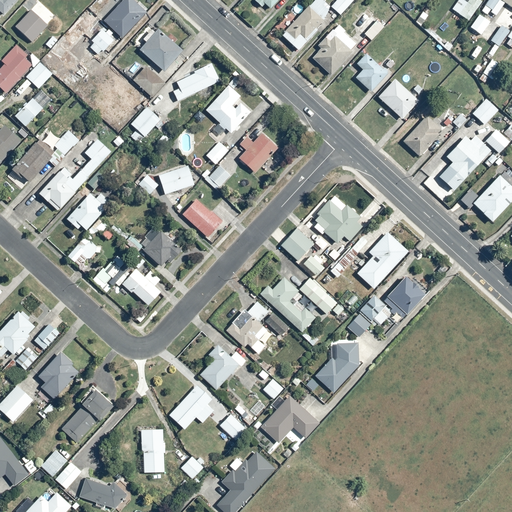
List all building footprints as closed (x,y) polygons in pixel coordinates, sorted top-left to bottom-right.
[(16,0),(0,0),(0,10),(4,14),(16,0)] [(122,37),(150,8),(142,0),(140,0),(138,3),(134,0),(123,0),(104,20),(122,37)] [(255,0),(263,6),(266,3),(271,8),(278,0),(255,0)] [(316,28),(324,19),(330,6),(322,0),(308,0),(279,32),(300,51),(318,30),(316,28)] [(334,0),(330,6),(340,15),(353,0),(334,0)] [(412,10),(418,0),(403,0),(401,3),(412,10)] [(482,1),(480,0),(468,0),(467,2),(464,0),(455,0),(450,8),(468,20),(482,1)] [(496,16),(506,2),(511,6),(511,0),(487,0),(480,10),(488,16),(490,12),(496,16)] [(97,12),(90,6),(51,50),(68,66),(77,57),(70,51),(94,24),(90,20),(97,12)] [(353,22),(359,28),(356,31),(362,37),(368,43),(385,26),(367,8),(353,22)] [(48,25),(31,9),(15,27),(31,42),(48,25)] [(511,26),(511,16),(506,12),(498,24),(499,25),(490,39),(500,46),(511,26)] [(490,21),(479,13),(470,26),(481,34),(490,21)] [(353,50),(349,47),(342,40),(345,37),(348,34),(337,24),(318,45),(321,48),(312,58),(331,75),(353,50)] [(183,50),(157,29),(154,26),(143,40),(146,42),(140,49),(165,71),(183,50)] [(90,47),(98,54),(102,50),(103,52),(114,40),(102,28),(91,39),(94,42),(90,47)] [(58,39),(50,33),(43,42),(50,48),(58,39)] [(0,86),(6,93),(31,65),(34,67),(40,60),(31,52),(29,55),(17,44),(2,60),(4,61),(0,64),(0,86)] [(482,48),(476,44),(468,56),(474,60),(482,48)] [(491,59),(499,47),(494,44),(493,47),(490,45),(484,54),(491,59)] [(388,73),(366,53),(357,63),(364,69),(356,77),(371,91),(388,73)] [(493,79),(497,72),(495,71),(500,64),(491,58),(479,78),(485,82),(488,76),(493,79)] [(53,73),(40,62),(26,76),(39,88),(53,73)] [(220,80),(212,63),(176,80),(180,88),(173,91),(178,101),(220,80)] [(137,75),(133,79),(152,97),(166,82),(146,65),(137,75)] [(419,100),(395,79),(379,96),(403,118),(419,100)] [(52,100),(41,89),(27,103),(25,101),(22,104),(24,106),(15,116),(25,126),(52,100)] [(235,108),(220,94),(206,110),(220,122),(213,129),(220,135),(226,128),(231,132),(250,111),(241,102),(235,108)] [(468,131),(464,135),(478,148),(483,143),(486,140),(500,153),(508,144),(511,139),(511,121),(501,133),(496,129),(494,132),(486,124),(499,109),(487,98),(473,114),(484,124),(479,128),(476,126),(470,133),(468,131)] [(160,119),(147,106),(131,123),(145,136),(160,119)] [(457,128),(466,118),(460,113),(451,122),(457,128)] [(443,130),(427,115),(403,141),(420,156),(443,130)] [(0,162),(21,139),(4,124),(0,128),(0,162)] [(79,140),(67,128),(52,144),(64,156),(79,140)] [(141,138),(134,130),(129,135),(136,143),(141,138)] [(277,147),(261,132),(237,157),(253,172),(277,147)] [(478,148),(464,135),(446,155),(453,161),(439,176),(454,190),(491,150),(483,143),(478,148)] [(111,151),(97,138),(84,152),(90,158),(74,175),(66,168),(62,165),(38,192),(58,209),(111,151)] [(55,152),(39,139),(14,169),(30,183),(55,152)] [(228,150),(218,141),(208,152),(217,161),(228,150)] [(280,163),(273,157),(267,165),(274,170),(280,163)] [(187,164),(158,174),(165,194),(195,183),(191,175),(187,164)] [(229,175),(219,165),(204,180),(215,190),(229,175)] [(510,180),(502,172),(473,203),(493,221),(511,200),(511,184),(509,182),(510,180)] [(156,184),(146,174),(140,180),(150,190),(156,184)] [(319,210),(316,213),(319,216),(316,219),(325,229),(323,230),(336,243),(343,236),(348,241),(360,229),(354,223),(361,216),(337,192),(319,210)] [(110,202),(99,193),(95,198),(89,193),(67,219),(76,227),(79,223),(86,229),(110,202)] [(220,222),(195,199),(182,214),(207,237),(220,222)] [(104,225),(99,230),(107,240),(113,236),(104,225)] [(313,243),(296,227),(280,245),(297,261),(313,243)] [(182,250),(164,231),(150,245),(151,257),(160,266),(168,259),(170,262),(182,250)] [(408,251),(387,231),(369,251),(373,255),(357,273),(373,288),(408,251)] [(350,249),(348,248),(329,271),(336,277),(368,241),(361,235),(350,249)] [(97,248),(91,243),(84,236),(68,254),(81,266),(97,248)] [(327,243),(319,236),(313,243),(322,250),(327,243)] [(333,248),(327,253),(334,259),(339,254),(333,248)] [(108,291),(115,282),(118,285),(126,276),(123,273),(129,266),(114,253),(100,270),(94,277),(104,285),(103,286),(108,291)] [(325,266),(311,253),(302,264),(317,276),(325,266)] [(162,290),(154,284),(158,280),(148,271),(144,275),(136,268),(122,284),(132,292),(133,291),(149,305),(162,290)] [(427,293),(407,275),(382,301),(374,294),(360,309),(371,320),(372,319),(379,325),(394,310),(403,318),(427,293)] [(337,302),(309,276),(298,288),(326,314),(337,302)] [(297,290),(283,277),(272,289),(267,285),(259,293),(302,332),(317,315),(307,305),(304,308),(291,296),(297,290)] [(270,312),(256,300),(247,310),(245,308),(225,329),(248,350),(251,347),(258,354),(265,346),(257,339),(267,329),(259,321),(261,318),(281,336),(289,327),(271,311),(270,312)] [(35,326),(18,311),(0,330),(0,355),(1,356),(8,349),(13,354),(30,336),(27,334),(35,326)] [(371,324),(359,313),(346,327),(358,337),(371,324)] [(230,356),(218,343),(208,353),(214,360),(201,373),(216,389),(245,361),(235,351),(230,356)] [(358,364),(358,343),(338,343),(338,352),(315,375),(333,392),(358,364)] [(39,355),(28,345),(15,360),(26,369),(39,355)] [(79,370),(60,353),(39,375),(46,382),(41,387),(54,398),(79,370)] [(24,373),(12,359),(2,368),(14,382),(24,373)] [(259,372),(249,373),(249,382),(259,381),(259,372)] [(318,384),(310,378),(305,384),(312,390),(318,384)] [(282,388),(272,379),(263,389),(273,398),(282,388)] [(33,399),(17,384),(0,402),(0,409),(13,421),(33,399)] [(213,397),(198,384),(169,414),(185,428),(196,416),(202,422),(213,410),(207,404),(213,397)] [(114,404),(95,386),(81,401),(100,419),(114,404)] [(319,422),(289,395),(261,426),(278,442),(293,426),(305,437),(319,422)] [(96,421),(80,406),(60,427),(76,442),(96,421)] [(241,423),(230,413),(219,424),(230,435),(241,423)] [(164,472),(164,429),(142,429),(142,451),(144,451),(144,472),(164,472)] [(0,477),(5,474),(14,485),(28,473),(0,437),(0,477)] [(67,460),(55,449),(40,465),(52,476),(67,460)] [(234,511),(275,468),(257,451),(246,464),(237,456),(228,466),(232,469),(221,481),(230,489),(216,504),(225,511),(234,511)] [(203,467),(192,456),(181,467),(192,478),(203,467)] [(81,471),(70,461),(55,479),(66,489),(81,471)] [(111,487),(86,478),(79,496),(96,502),(95,505),(104,508),(105,505),(118,509),(125,490),(111,485),(111,487)] [(64,511),(71,505),(56,492),(47,501),(41,495),(25,511),(64,511)]
